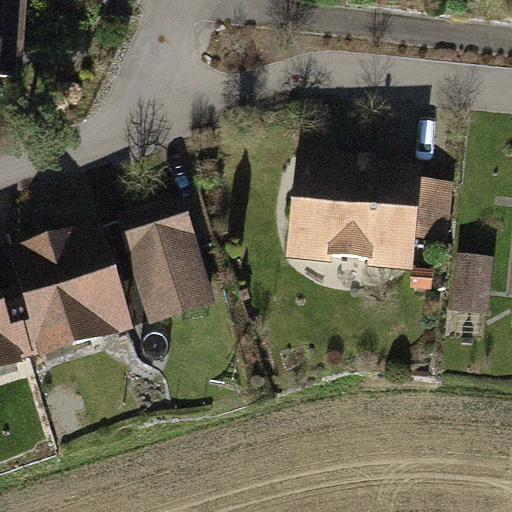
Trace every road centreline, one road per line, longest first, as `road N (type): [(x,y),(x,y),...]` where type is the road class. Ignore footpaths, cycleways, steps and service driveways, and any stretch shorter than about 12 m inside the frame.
road 1 (residential): [(511,92),(375,78),(295,82),(140,123)]
road 2 (residential): [(140,123),(0,167)]
road 3 (residential): [(184,0),(140,123)]
